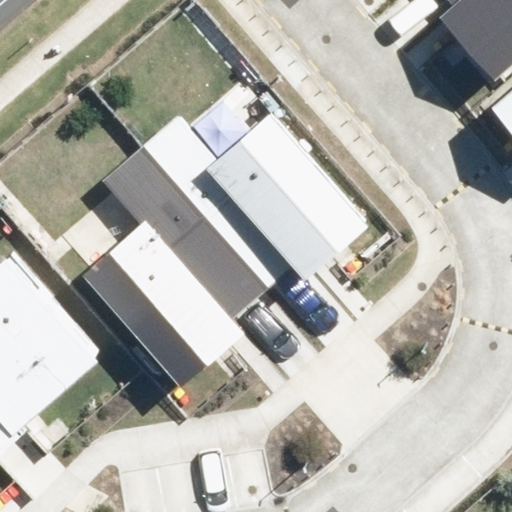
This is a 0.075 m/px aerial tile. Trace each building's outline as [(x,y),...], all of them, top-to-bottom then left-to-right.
[(511,0),(436,0),(430,6),(489,74),(511,53),(511,0)] [(511,93),(498,106),(511,122),(511,93)] [(133,227),(75,278),(178,393),(246,332),(224,308),(273,265),(292,286),(367,219),(261,102),(220,139),(182,96),(90,178),(133,227)] [(0,446),(112,352),(20,245),(0,261),(0,446)] [(340,275),(298,307),(321,337),(363,305),(340,275)] [(511,349),(510,347),(396,432),(455,511),(511,468),(511,349)]
